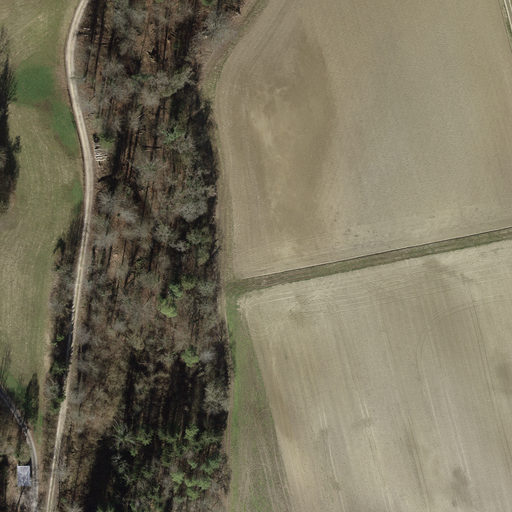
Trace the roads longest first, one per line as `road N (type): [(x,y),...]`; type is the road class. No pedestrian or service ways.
road 1 (track): [(88,0),(72,53),(91,164),(85,257),(53,511)]
road 2 (track): [(511,233),(215,292)]
road 3 (track): [(37,511),(35,452),(0,388)]
